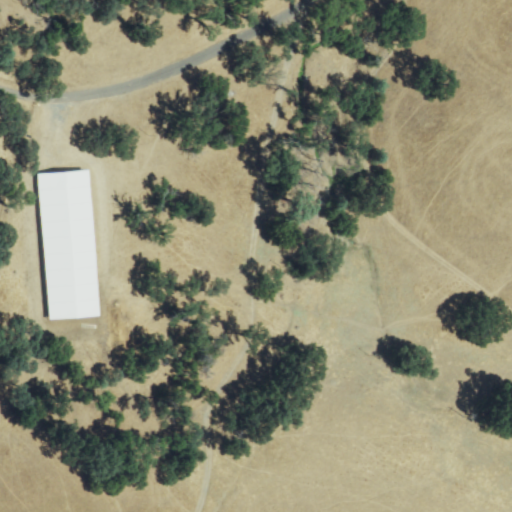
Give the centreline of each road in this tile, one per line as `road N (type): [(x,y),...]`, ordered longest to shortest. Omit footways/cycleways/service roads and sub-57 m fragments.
road 1 (residential): [(198,511),(232,452),(257,378),(262,240),(274,188),(355,106),(377,72),(403,0)]
road 2 (residential): [(302,0),(138,81),(58,97),(0,88)]
road 3 (residential): [(355,106),(385,218),(511,311)]
